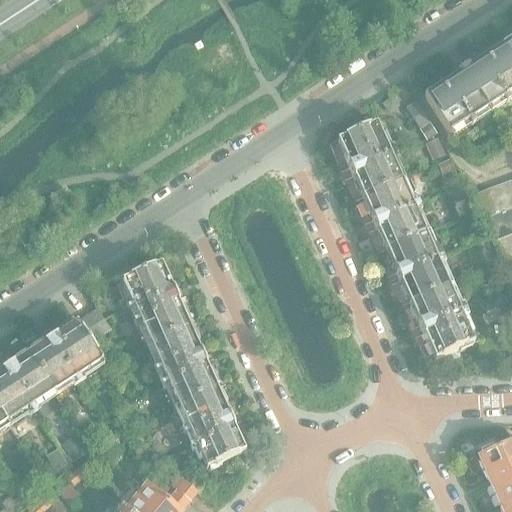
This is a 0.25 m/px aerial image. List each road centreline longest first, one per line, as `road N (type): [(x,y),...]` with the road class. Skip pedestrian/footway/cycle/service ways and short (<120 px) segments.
road 1 (residential): [(408,412),(291,135)]
road 2 (residential): [(183,198),(302,461)]
road 3 (residential): [(291,135),(493,0)]
road 4 (residential): [(0,316),(183,198)]
road 5 (residential): [(183,198),(291,135)]
